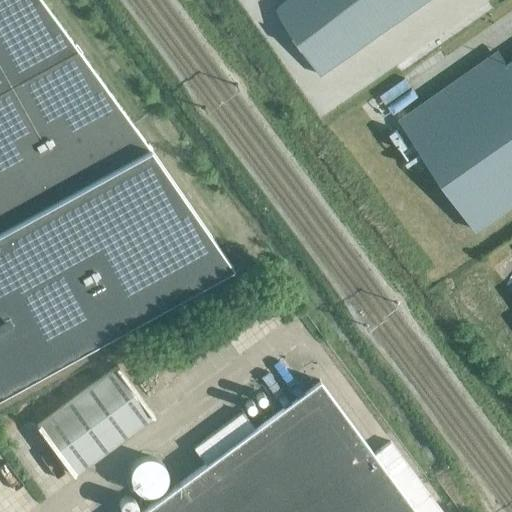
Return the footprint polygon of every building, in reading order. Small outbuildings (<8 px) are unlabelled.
[(0,0),(0,393),(233,266),(153,145),(43,0),(0,0)] [(284,0),(273,8),(320,75),(427,0),(284,0)] [(511,203),(511,58),(407,132),(476,229),(511,203)] [(32,430),(69,478),(149,417),(112,368),(32,430)] [(201,465),(140,511),(438,511),(385,440),(368,453),(313,380),(249,429),(237,413),(189,450),(201,465)] [(146,457),(140,458),(135,460),(130,465),(127,472),(127,478),(129,484),(132,488),(136,492),(143,494),(149,494),(156,492),(160,488),(163,483),(165,478),(164,471),(162,465),(157,460),(151,458),(146,457)] [(123,499),(119,501),(116,505),(116,509),(117,511),(132,511),(133,511),(134,506),(131,502),(127,499),(123,499)]
